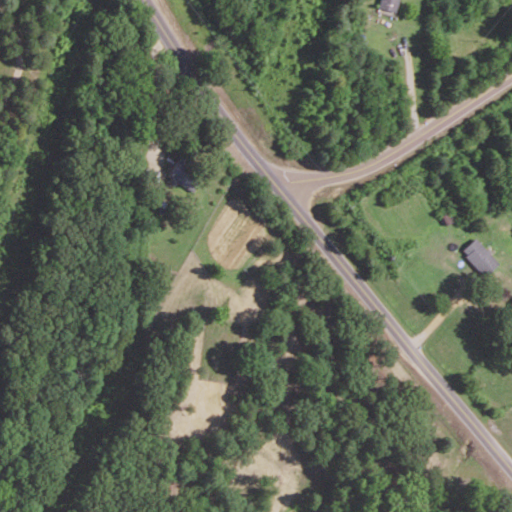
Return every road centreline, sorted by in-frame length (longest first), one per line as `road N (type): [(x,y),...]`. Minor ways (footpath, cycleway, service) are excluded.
road 1 (residential): [(511,469),(290,193)]
road 2 (residential): [(290,193),(386,157),(511,74)]
road 3 (residential): [(290,193),(229,130),(144,0)]
